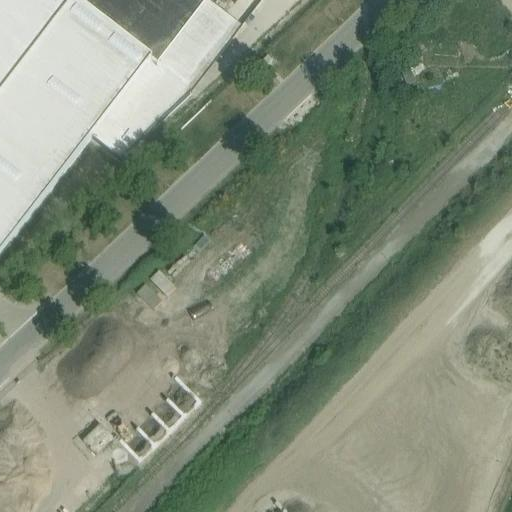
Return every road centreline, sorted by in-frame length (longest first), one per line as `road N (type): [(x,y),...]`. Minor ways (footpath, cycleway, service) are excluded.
road 1 (unclassified): [(0,365),(391,0)]
road 2 (unknown): [(511,130),(150,511)]
